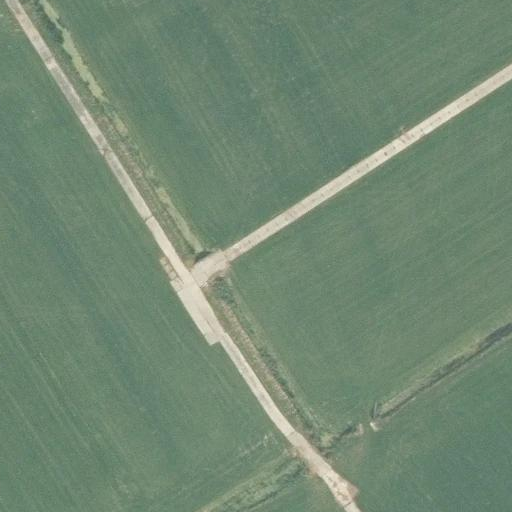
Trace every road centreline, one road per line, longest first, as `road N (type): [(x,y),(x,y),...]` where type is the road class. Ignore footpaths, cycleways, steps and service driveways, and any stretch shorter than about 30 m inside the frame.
road 1 (track): [(1,0),(254,399),(344,511)]
road 2 (track): [(511,71),(182,285)]
